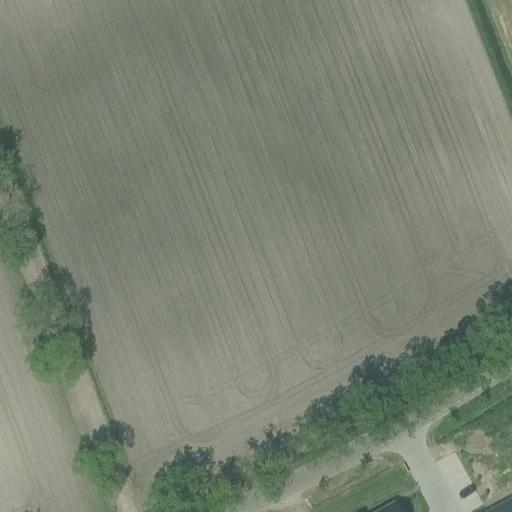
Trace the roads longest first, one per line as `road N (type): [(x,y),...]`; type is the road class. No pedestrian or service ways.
road 1 (track): [(132,511),(0,158)]
road 2 (unclassified): [(228,511),(398,429),(511,356)]
